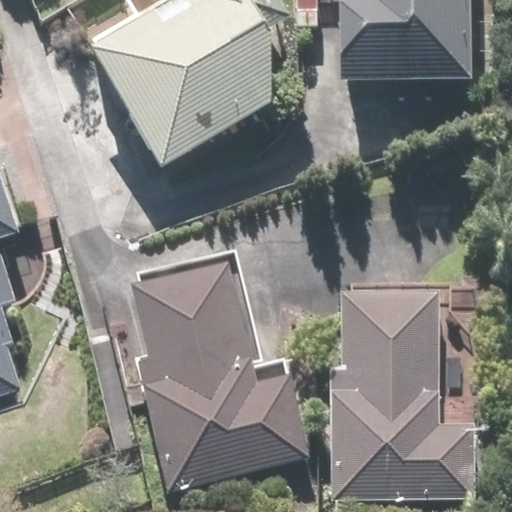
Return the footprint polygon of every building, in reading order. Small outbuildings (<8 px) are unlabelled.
[(269,109),(269,38),(291,25),(277,0),(129,0),(139,19),(89,46),(157,170),(269,109)] [(469,0),(343,0),(341,80),(467,84),(469,0)] [(0,245),(16,240),(0,193),(0,399),(21,392),(6,347),(15,344),(2,308),(14,304),(0,262),(0,245)] [(230,271),(132,292),(146,359),(133,362),(160,489),(311,456),(291,362),(252,371),(230,271)] [(441,305),(337,301),(327,501),(473,508),(477,425),(435,423),(441,305)]
